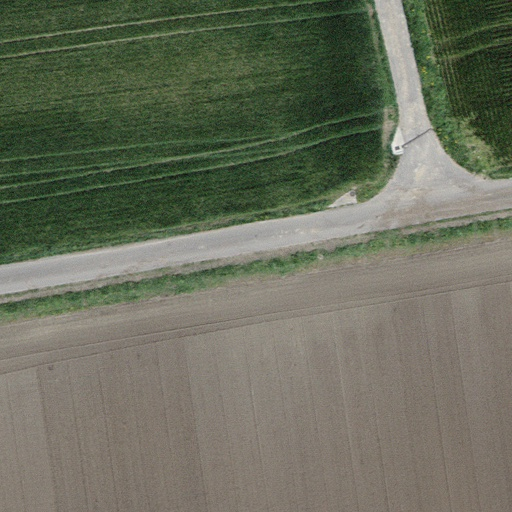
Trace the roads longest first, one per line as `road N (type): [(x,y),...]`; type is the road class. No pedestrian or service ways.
road 1 (track): [(0,279),(511,190)]
road 2 (track): [(433,203),(386,0)]
